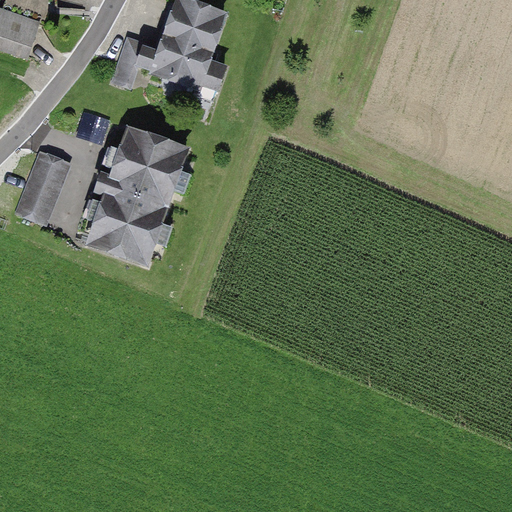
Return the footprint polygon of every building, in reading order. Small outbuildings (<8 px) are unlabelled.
[(7,0),(4,12),(39,24),(46,26),(51,8),(58,8),(57,0),(7,0)] [(156,70),(155,74),(217,95),(226,69),(208,63),(224,16),(181,1),(161,57),(144,51),(145,48),(131,43),(117,84),(131,89),(140,64),(156,70)] [(4,12),(0,23),(0,48),(28,57),(39,24),(4,12)] [(109,196),(92,245),(148,264),(187,152),(131,132),(114,179),(105,176),(99,192),(109,196)] [(42,154),(18,214),(45,224),(69,164),(42,154)]
